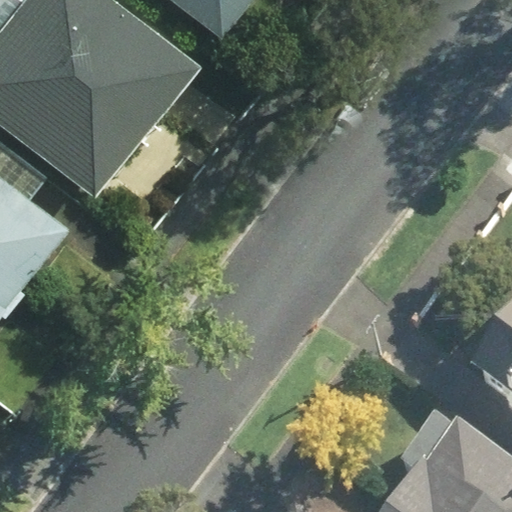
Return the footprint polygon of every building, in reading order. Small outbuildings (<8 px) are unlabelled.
[(0,0),(0,126),(87,192),(186,60),(105,0),(0,0)] [(164,0),(212,37),(240,0),(164,0)] [(0,181),(0,302),(47,241),(58,227),(0,181)] [(511,333),(471,389),(511,419),(511,333)] [(511,511),(511,493),(452,444),(435,430),(397,477),(413,491),(395,511),(511,511)]
